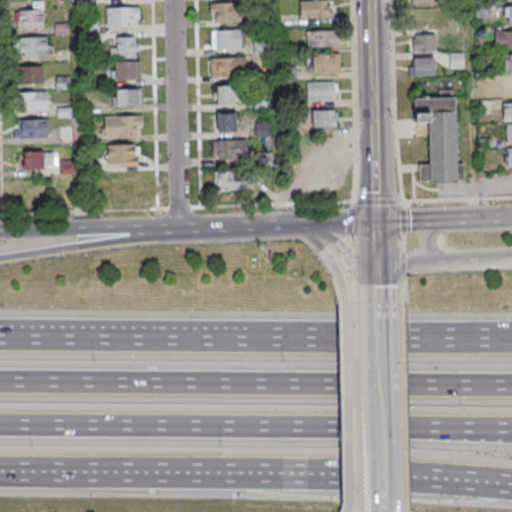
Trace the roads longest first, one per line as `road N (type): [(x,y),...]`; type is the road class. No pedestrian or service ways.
road 1 (motorway): [(0,473),(511,486)]
road 2 (motorway): [(511,386),(0,382)]
road 3 (motorway): [(511,336),(0,335)]
road 4 (motorway): [(0,426),(511,426)]
road 5 (tertiary): [(379,303),(371,0)]
road 6 (residential): [(181,229),(176,0)]
road 7 (tertiary): [(384,511),(379,303)]
road 8 (tertiary): [(351,511),(347,303)]
road 9 (tertiary): [(377,223),(181,229)]
road 10 (motorway): [(181,229),(0,258)]
road 11 (tertiary): [(181,229),(0,230)]
road 12 (tertiary): [(511,218),(377,223)]
road 13 (tertiary): [(378,262),(511,258)]
